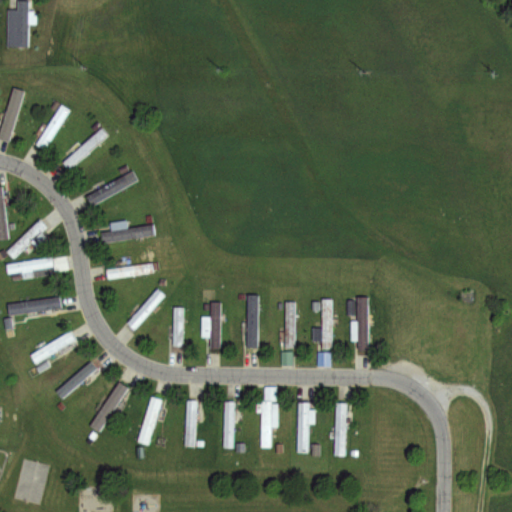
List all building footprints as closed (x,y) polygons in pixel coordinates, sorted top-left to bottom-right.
[(18,0),(29,0),(28,47),(8,47),(9,8),(18,9),(18,0)] [(62,104),(71,109),(45,149),(36,144),(62,104)] [(103,126),(109,133),(70,169),(63,162),(103,126)] [(85,198),(133,171),(138,179),(90,206),(85,198)] [(0,186),(2,186),(8,238),(0,238),(0,186)] [(40,219),(47,226),(41,232),(45,236),(22,257),(19,253),(13,259),(5,251),(40,219)] [(101,232),(111,230),(110,223),(127,220),(128,227),(152,223),(154,233),(103,241),(101,232)] [(7,264),(68,252),(71,269),(23,278),(22,271),(8,273),(7,264)] [(107,269),(151,261),(153,272),(108,279),(107,269)] [(157,288),(164,295),(133,331),(125,324),(157,288)] [(248,295),(258,295),(258,347),(247,347),(248,295)] [(8,304),(61,296),(62,307),(9,314),(8,304)] [(358,298),(368,298),(368,352),(358,352),(358,341),(352,341),(352,320),(358,320),(358,298)] [(323,299),(332,299),(332,348),(322,348),(322,340),(313,340),(313,327),(323,327),(323,299)] [(211,301),(221,302),(220,348),(210,347),(210,338),(202,338),(202,317),(211,317),(211,301)] [(286,302),(295,302),(295,348),(285,348),(286,302)] [(174,306),(184,306),(183,346),(173,346),(174,306)] [(30,354),(71,330),(76,339),(35,363),(30,354)] [(280,365),(291,365),(291,352),(280,352),(280,365)] [(316,366),(329,366),(329,352),(316,352),(316,366)] [(56,390),(90,361),(96,368),(63,398),(56,390)] [(120,381),(128,386),(99,430),(91,424),(120,381)] [(152,396),(162,399),(149,444),(138,441),(152,396)] [(187,400),(197,400),(194,446),(185,445),(187,400)] [(262,400),(272,400),(272,403),(277,403),(278,427),(272,427),(272,448),(262,448),(261,412),(257,412),(257,404),(262,404),(262,400)] [(226,402),(234,402),(233,448),(224,448),(226,402)] [(300,402),(309,403),(309,410),(316,410),(316,425),(310,425),(309,453),(297,453),(300,402)] [(336,403),(347,403),(346,455),(335,455),(336,403)]
